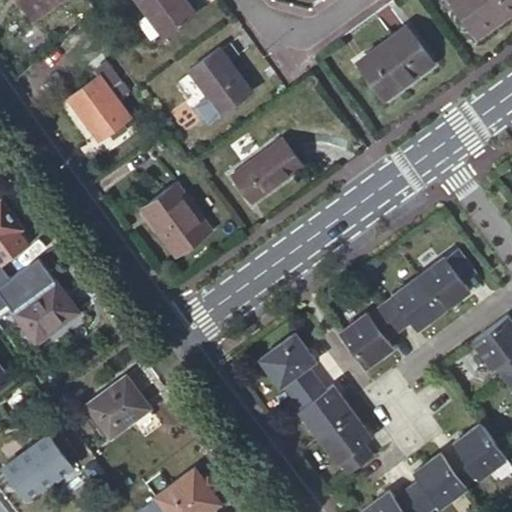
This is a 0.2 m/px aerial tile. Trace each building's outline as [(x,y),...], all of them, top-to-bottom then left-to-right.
[(20,0),(35,20),(62,0),(20,0)] [(141,0),(169,36),(198,15),(186,0),(141,0)] [(511,0),(456,0),(482,35),(511,14),(511,0)] [(388,99),(437,63),(410,26),(362,63),(388,99)] [(223,48),(232,60),(242,52),(233,40),(223,48)] [(224,112),(254,90),(232,60),(223,48),(193,70),(224,112)] [(102,140),(132,118),(118,100),(130,90),(108,62),(95,72),(101,78),(72,101),(102,140)] [(256,201),(305,164),(287,140),(238,176),(256,201)] [(180,254),(214,228),(179,183),(145,209),(180,254)] [(0,285),(3,283),(11,278),(2,265),(19,253),(17,249),(34,237),(3,196),(0,198),(0,285)] [(445,255),(420,274),(445,308),(470,289),(464,281),(477,272),(459,248),(447,257),(445,255)] [(394,295),(382,304),(400,328),(412,320),(418,328),(445,308),(420,274),(393,293),(394,295)] [(79,311),(56,280),(20,306),(43,338),(79,311)] [(3,283),(0,285),(0,304),(12,295),(3,283)] [(368,310),(340,330),(366,365),(393,345),(388,337),(400,328),(382,304),(370,313),(368,310)] [(511,319),(508,313),(473,339),(493,367),(496,365),(505,377),(511,371),(511,319)] [(295,331),(259,357),(280,384),(283,382),(292,394),(316,376),(307,364),(315,358),(295,331)] [(0,386),(11,378),(0,362),(0,386)] [(150,407),(127,376),(91,402),(112,430),(114,433),(150,407)] [(316,376),(292,394),(301,406),(298,408),(318,434),(352,409),(333,383),(325,388),(316,376)] [(91,402),(85,406),(106,435),(112,430),(91,402)] [(352,409),(318,434),(337,461),(339,460),(348,472),(354,467),(372,454),(363,442),(372,436),(352,409)] [(505,456),(480,422),(454,441),(460,449),(447,459),(465,483),(477,474),(479,476),(505,456)] [(53,474),(55,476),(72,463),(50,432),(5,466),(26,494),(53,474)] [(447,459),(441,451),(413,471),(419,479),(407,488),(424,511),(425,511),(437,503),(438,505),(466,485),(465,483),(447,459)] [(156,497),(160,502),(167,511),(207,511),(221,502),(210,488),(205,481),(195,468),(156,497)] [(59,482),(55,476),(53,474),(26,494),(32,503),(59,482)] [(209,478),(205,481),(210,488),(214,485),(209,478)] [(424,511),(407,488),(395,497),(389,489),(361,509),(363,511),(424,511)] [(167,511),(160,502),(151,509),(153,511),(167,511)]
